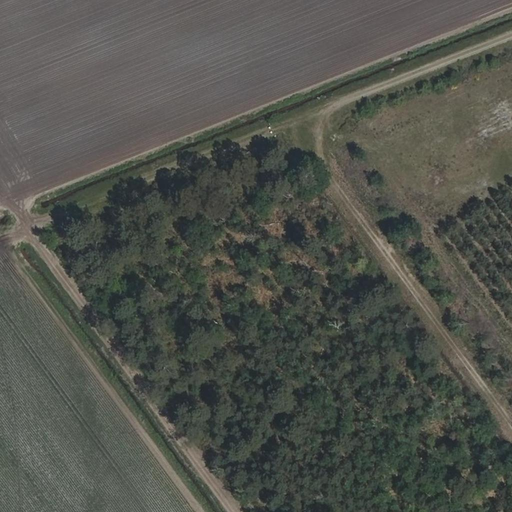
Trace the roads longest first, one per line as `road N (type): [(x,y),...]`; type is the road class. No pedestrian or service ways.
road 1 (track): [(0,195),(26,233),(511,37)]
road 2 (track): [(330,110),(319,133),(323,166),(511,425)]
road 3 (track): [(0,240),(26,233),(232,511)]
